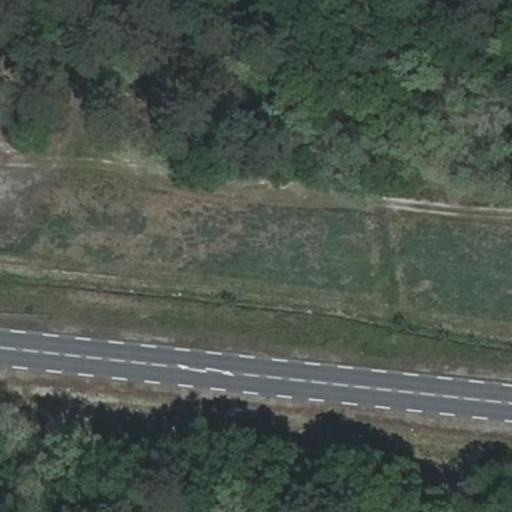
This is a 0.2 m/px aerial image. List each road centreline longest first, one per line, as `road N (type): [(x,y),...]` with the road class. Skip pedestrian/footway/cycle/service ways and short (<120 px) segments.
road 1 (track): [(511,214),(192,184),(85,160),(0,166)]
road 2 (primary): [(0,353),(511,410)]
road 3 (track): [(91,0),(85,160)]
